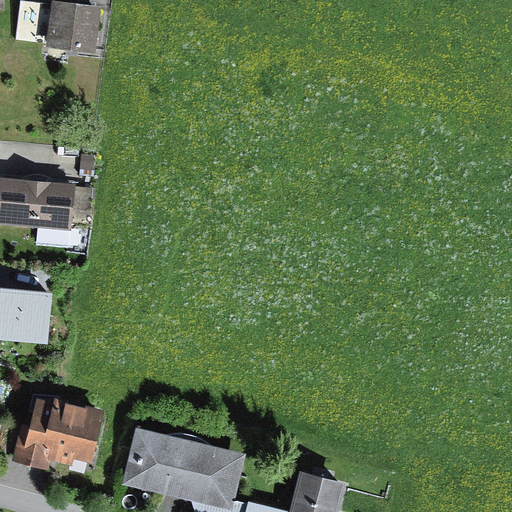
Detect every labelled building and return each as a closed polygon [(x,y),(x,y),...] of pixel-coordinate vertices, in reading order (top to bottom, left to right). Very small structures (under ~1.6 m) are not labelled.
[(92,9),(17,1),(13,40),(88,48),(92,9)] [(70,186),(0,180),(0,220),(35,224),(34,241),(65,243),(70,186)] [(46,294),(0,290),(0,335),(42,339),(46,294)] [(86,462),(96,417),(51,408),(34,405),(29,427),(21,425),(13,460),(43,466),(46,454),(68,459),(86,462)] [(135,422),(121,481),(231,507),(245,448),(135,422)] [(301,464),(289,511),(335,511),(345,474),(301,464)]
